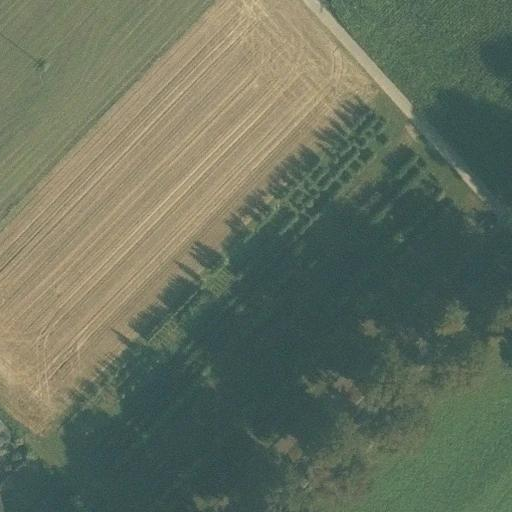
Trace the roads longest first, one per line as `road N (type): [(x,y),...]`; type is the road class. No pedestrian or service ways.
road 1 (tertiary): [(258,511),(511,257)]
road 2 (track): [(511,226),(307,0)]
